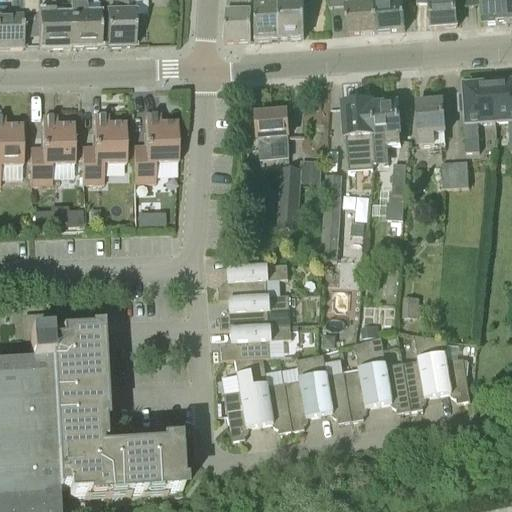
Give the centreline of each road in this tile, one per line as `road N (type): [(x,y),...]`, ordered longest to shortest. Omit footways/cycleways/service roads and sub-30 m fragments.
road 1 (unclassified): [(494,421),(217,464),(204,449),(201,263)]
road 2 (residential): [(199,67),(511,47)]
road 3 (residential): [(0,269),(201,263)]
road 4 (residential): [(0,73),(199,67)]
road 5 (unclassified): [(201,263),(199,67)]
